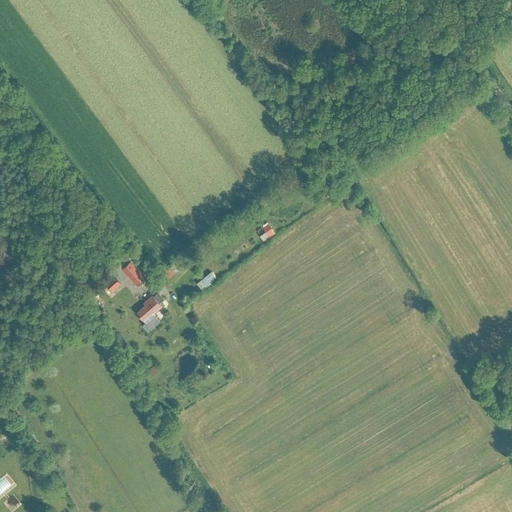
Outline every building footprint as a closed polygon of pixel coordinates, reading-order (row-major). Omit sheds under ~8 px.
[(279,232),(285,226),(276,216),(270,222),(279,232)] [(274,231),(268,222),(263,226),(266,230),(260,234),(264,239),(274,231)] [(131,259),(122,267),(136,284),(145,276),(131,259)] [(174,271),(171,266),(158,276),(161,280),(174,271)] [(211,269),(197,281),(203,288),(217,276),(211,269)] [(121,281),(114,274),(106,282),(112,289),(121,281)] [(154,312),(162,305),(159,302),(164,297),(158,290),(153,295),(152,294),(143,302),(145,304),(137,311),(146,322),(155,314),(154,312)] [(155,365),(149,369),(153,374),(158,370),(155,365)]
